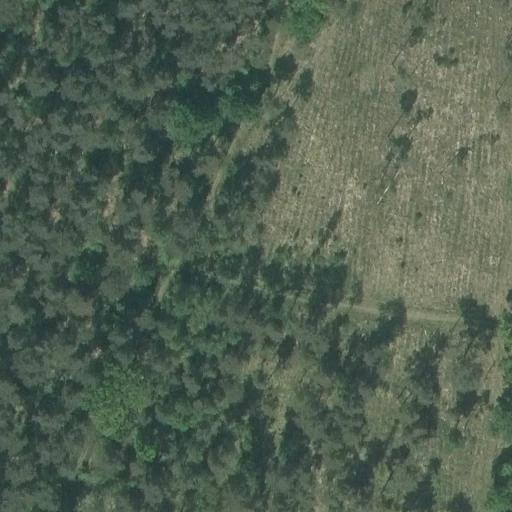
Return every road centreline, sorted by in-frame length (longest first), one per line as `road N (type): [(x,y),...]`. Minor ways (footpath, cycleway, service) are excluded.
road 1 (track): [(300,0),(283,51),(44,511)]
road 2 (track): [(176,258),(511,316)]
